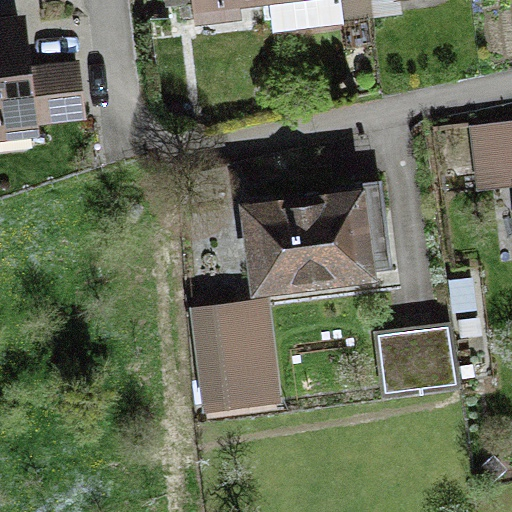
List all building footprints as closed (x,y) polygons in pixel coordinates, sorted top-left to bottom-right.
[(341,13),(339,0),(269,0),(273,29),(342,21),(341,13)] [(339,0),(341,13),(401,6),(400,0),(339,0)] [(0,26),(0,116),(30,113),(25,69),(19,24),(0,26)] [(69,64),(25,69),(30,113),(31,119),(75,114),(69,64)] [(511,182),(511,133),(477,138),(482,186),(511,182)] [(260,281),(365,268),(358,214),(382,211),(378,181),(333,187),(335,198),(251,209),(260,281)] [(236,306),(193,312),(201,374),(244,369),(236,306)] [(431,326),(397,331),(404,389),(438,385),(431,326)]
